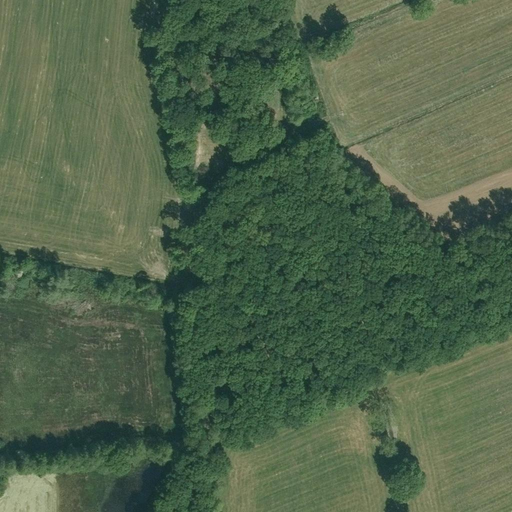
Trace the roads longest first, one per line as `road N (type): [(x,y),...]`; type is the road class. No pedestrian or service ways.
road 1 (track): [(183,281),(193,216),(226,159),(334,116)]
road 2 (track): [(191,289),(209,381),(206,511)]
